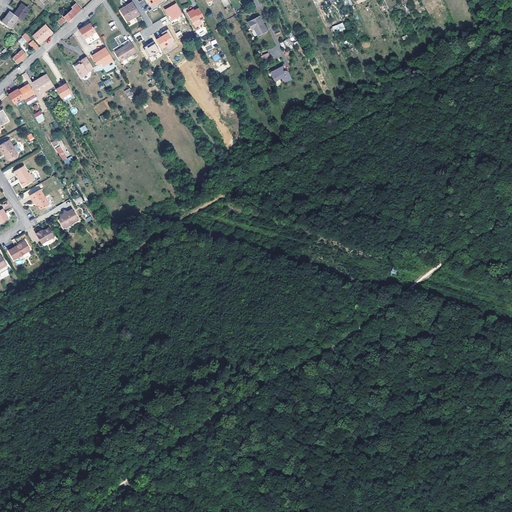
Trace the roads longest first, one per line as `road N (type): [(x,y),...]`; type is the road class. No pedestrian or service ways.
road 1 (track): [(259,389),(359,329),(511,216)]
road 2 (track): [(118,486),(259,389)]
road 3 (residential): [(100,0),(0,88)]
